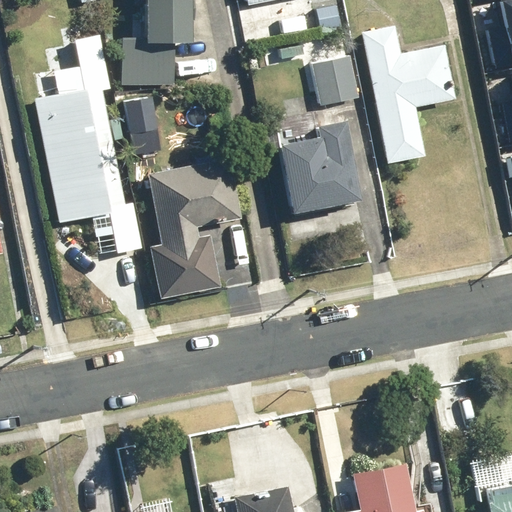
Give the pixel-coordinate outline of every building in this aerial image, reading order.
[(183,41),(183,0),(130,0),(130,6),(140,6),(139,37),(120,37),(119,83),(170,84),(170,41),(183,41)] [(482,28),(489,64),(511,60),(511,0),(494,0),(499,25),(482,28)] [(391,26),(358,32),(382,164),(420,157),(411,107),(452,100),(442,43),(396,51),(391,26)] [(57,92),(31,97),(57,222),(105,212),(113,253),(135,248),(101,87),(106,85),(96,35),(71,40),(77,66),(53,71),(57,92)] [(345,50),(307,59),(318,107),(356,98),(345,50)] [(511,91),(497,94),(503,131),(511,128),(511,62),(508,63),(511,82),(511,91)] [(154,128),(147,96),(120,102),(127,134),(154,128)] [(277,142),(271,144),(286,212),(356,198),(340,123),(315,128),(312,111),(272,119),(277,142)] [(224,158),(144,173),(157,244),(146,246),(155,298),(215,287),(205,235),(195,236),(193,226),(236,218),(224,158)] [(403,463),(349,474),(356,509),(341,511),(419,511),(419,510),(412,511),(403,463)] [(288,511),(284,485),(230,496),(233,511),(288,511)] [(511,511),(511,496),(485,501),(486,511),(511,511)]
